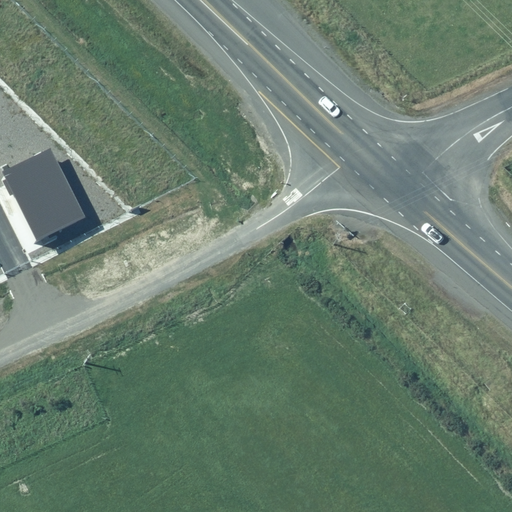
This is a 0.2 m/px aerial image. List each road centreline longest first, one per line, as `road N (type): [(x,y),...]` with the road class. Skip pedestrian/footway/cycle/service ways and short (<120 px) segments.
road 1 (unclassified): [(0,352),(227,245),(287,208),(356,146)]
road 2 (trunk): [(203,0),(356,146)]
road 3 (trunk): [(404,191),(511,288)]
road 4 (unclassified): [(404,191),(469,130),(511,104)]
